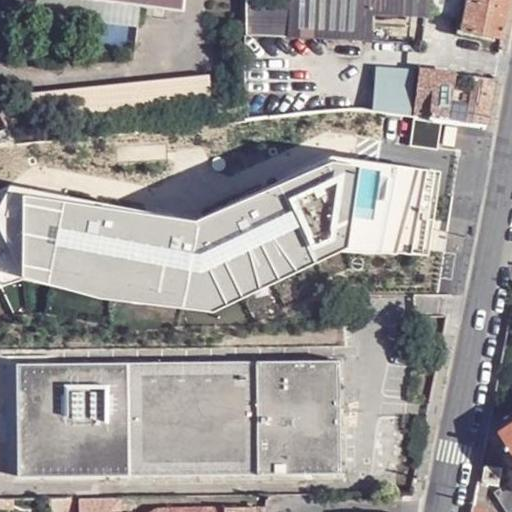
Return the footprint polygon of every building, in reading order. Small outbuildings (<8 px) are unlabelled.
[(143,0),(142,5),(186,11),(186,0),(143,0)] [(319,1),(298,0),(248,0),(246,34),(317,38),(319,1)] [(430,15),(432,9),(433,0),(319,0),(319,1),(317,38),(372,42),(373,13),(430,15)] [(461,31),(505,39),(511,0),(433,0),(432,9),(456,14),(458,4),(466,7),(461,31)] [(415,64),(407,113),(425,117),(442,120),(452,72),(415,64)] [(468,105),(473,75),(463,73),(456,103),(468,105)] [(212,99),(209,74),(49,90),(24,93),(27,117),(52,114),(212,99)] [(450,103),(447,121),(488,127),(496,80),(473,75),(468,105),(456,103),(450,103)] [(0,178),(0,184),(15,180),(200,223),(335,157),(434,175),(426,217),(404,214),(400,238),(346,229),(207,297),(20,253),(0,258),(0,270),(20,268),(214,310),(343,243),(429,256),(444,171),(335,151),(200,217),(15,174),(0,178)] [(15,180),(0,184),(0,258),(20,253),(207,297),(346,229),(400,238),(404,214),(426,217),(434,175),(335,157),(200,223),(15,180)] [(340,476),(339,363),(17,366),(17,369),(0,369),(0,455),(17,455),(17,478),(340,476)] [(501,428),(496,432),(511,455),(511,409),(496,419),(501,428)] [(485,465),(483,483),(497,484),(500,467),(485,465)] [(486,484),(476,482),(475,486),(473,490),(470,506),(486,509),(487,498),(484,498),(486,484)] [(511,511),(511,489),(508,483),(494,492),(507,511),(511,511)] [(132,511),(121,511),(121,497),(79,498),(79,511),(132,511)] [(62,511),(63,499),(54,499),(53,511),(62,511)]
